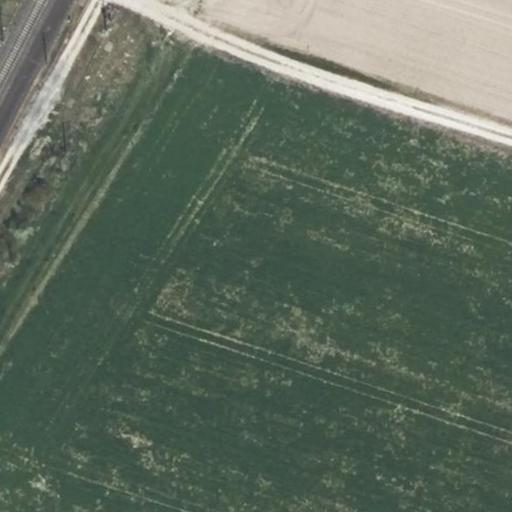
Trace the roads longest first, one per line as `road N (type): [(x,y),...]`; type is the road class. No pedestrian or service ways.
road 1 (track): [(137,0),(247,52),(511,134)]
road 2 (track): [(100,0),(0,182)]
